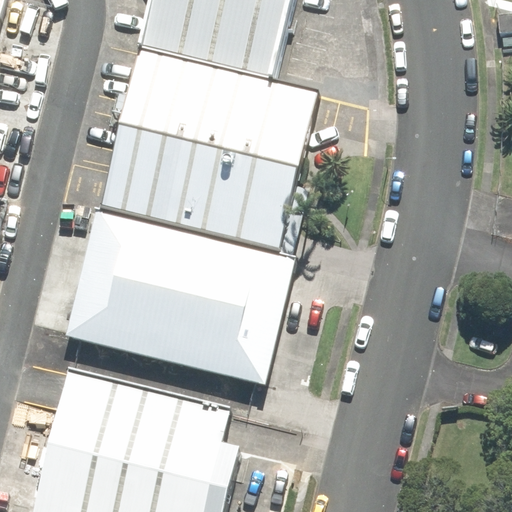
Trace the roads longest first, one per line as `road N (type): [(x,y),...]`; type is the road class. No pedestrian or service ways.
road 1 (unclassified): [(350,511),(427,205),(434,98),(425,0)]
road 2 (unknown): [(388,361),(511,388)]
